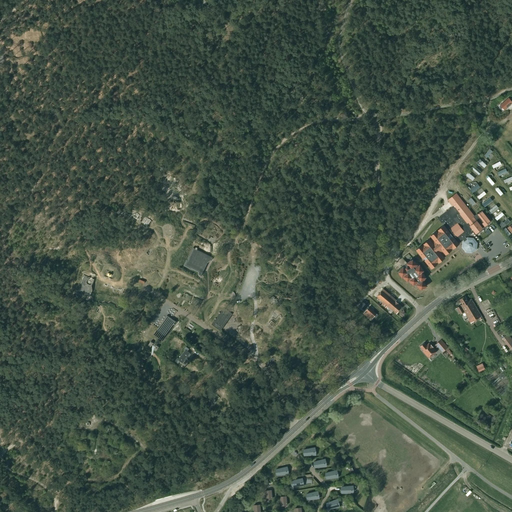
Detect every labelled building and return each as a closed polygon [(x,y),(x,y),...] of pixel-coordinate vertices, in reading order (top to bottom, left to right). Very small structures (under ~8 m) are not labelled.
[(511,102),(510,99),(501,105),(503,109),(511,103),(511,102)] [(493,152),(490,150),(484,156),(487,159),(493,152)] [(484,168),(486,166),(480,160),(477,162),(484,168)] [(481,173),(474,166),(471,168),(478,175),(481,173)] [(475,179),(468,173),(466,176),(472,181),(475,179)] [(495,184),(489,177),(486,179),(492,186),(495,184)] [(480,188),(478,185),(470,190),(473,193),(480,188)] [(486,195),(484,192),(477,197),(479,200),(486,195)] [(453,207),(438,218),(445,227),(440,231),(441,233),(439,234),(438,233),(432,237),(434,239),(431,242),(431,241),(425,245),(427,247),(425,248),(423,247),(420,250),(418,251),(423,258),(425,260),(432,269),(437,264),(436,263),(438,261),(439,262),(439,263),(445,258),(443,256),(446,254),(446,255),(452,250),(451,250),(451,249),(453,247),(454,249),(456,247),(459,244),(458,242),(462,239),(464,242),(464,247),(466,251),(471,251),(475,248),(475,244),(472,240),(475,235),(472,231),(473,230),(476,234),(490,222),(482,211),(478,214),(477,214),(474,216),(456,193),(447,200),(449,202),(453,207)] [(492,201),(490,199),(482,205),(484,207),(492,201)] [(499,209),(496,205),(489,211),(492,214),(499,209)] [(142,210),(136,207),(135,208),(134,210),(133,210),(131,214),(139,218),(141,214),(140,213),(141,211),(143,212),(145,208),(143,207),(142,210)] [(151,216),(145,211),(140,219),(146,223),(147,222),(148,223),(151,217),(150,217),(151,216)] [(188,213),(185,221),(192,223),(195,216),(188,213)] [(504,215),(502,213),(495,218),(497,221),(504,215)] [(510,222),(508,220),(503,224),(502,223),(500,225),(502,228),(510,222)] [(164,225),(162,229),(164,234),(169,234),(173,230),(172,227),(168,224),(164,225)] [(210,224),(203,234),(208,238),(209,238),(209,237),(210,236),(210,235),(211,234),(212,235),(212,236),(216,239),(220,233),(215,230),(216,228),(210,224)] [(237,248),(235,249),(239,254),(246,249),(242,244),(241,244),(241,245),(240,245),(240,246),(239,246),(238,245),(239,244),(238,244),(235,246),(237,248)] [(186,260),(184,266),(190,269),(191,269),(198,272),(198,275),(201,277),(204,270),(208,263),(209,260),(211,261),(212,260),(213,257),(197,249),(195,248),(193,247),(187,260),(186,260)] [(302,260),(299,259),(296,269),(304,272),(306,265),(301,263),(302,260)] [(424,271),(419,265),(418,266),(414,261),(412,259),(403,267),(398,272),(402,277),(403,277),(407,282),(409,280),(413,286),(415,284),(416,283),(421,290),(427,286),(422,281),(426,278),(424,275),(422,272),(423,272),(424,271)] [(219,272),(215,269),(211,273),(215,276),(214,278),(215,279),(221,271),(220,270),(219,272)] [(132,276),(130,281),(138,284),(139,282),(144,284),(145,282),(140,280),(140,278),(141,278),(142,277),(141,277),(142,273),(140,272),(141,271),(139,271),(138,271),(139,270),(138,270),(137,271),(134,270),(132,275),(131,274),(130,276),(132,276)] [(274,273),(266,275),(267,279),(266,279),(266,280),(267,280),(268,281),(266,281),(267,281),(267,282),(267,283),(267,284),(267,286),(270,286),(269,284),(276,283),(276,282),(275,280),(274,280),(274,279),(275,279),(274,273)] [(84,275),(77,291),(90,297),(93,291),(93,290),(92,290),(92,289),(91,288),(94,280),(94,279),(84,275)] [(211,289),(210,292),(212,293),(213,294),(214,294),(215,295),(218,297),(220,293),(222,290),(220,288),(219,288),(218,287),(217,286),(216,286),(215,285),(214,285),(211,289)] [(130,291),(126,289),(125,292),(124,297),(128,298),(127,302),(128,303),(129,297),(132,298),(132,296),(133,294),(131,293),(131,290),(130,290),(130,291)] [(385,304),(396,314),(402,307),(395,301),(396,300),(383,289),(376,297),(383,302),(382,304),(384,305),(385,304)] [(175,292),(171,298),(174,299),(175,300),(178,302),(182,296),(175,292)] [(275,301),(278,298),(277,297),(276,298),(273,295),(268,300),(271,302),(270,304),(271,305),(273,303),(275,305),(277,302),(275,301)] [(483,319),(481,317),(471,300),(468,302),(465,297),(459,300),(462,305),(460,306),(457,309),(460,315),(464,312),(468,319),(469,320),(471,323),(479,318),(480,320),(483,319)] [(187,302),(186,302),(183,307),(185,309),(186,309),(187,309),(187,310),(188,310),(189,311),(190,312),(194,306),(193,306),(190,304),(189,303),(188,303),(187,302)] [(359,305),(358,307),(359,308),(363,312),(368,306),(364,303),(361,307),(359,305)] [(98,313),(101,308),(99,307),(96,312),(90,308),(89,310),(90,311),(89,313),(91,314),(90,316),(95,319),(99,313),(98,313)] [(369,307),(363,314),(371,320),(376,314),(369,307)] [(223,308),(211,324),(220,331),(232,314),(223,308)] [(270,314),(275,319),(278,316),(281,318),(283,316),(280,313),(279,315),(273,310),(270,314)] [(176,322),(167,316),(153,334),(163,341),(176,322)] [(112,320),(108,318),(105,323),(109,326),(107,328),(109,329),(111,326),(112,327),(115,323),(113,322),(115,319),(113,318),(112,320)] [(183,328),(179,333),(181,334),(180,336),(185,339),(190,332),(186,328),(185,329),(184,330),(183,329),(184,328),(183,328)] [(511,348),(511,338),(508,333),(502,338),(510,349),(511,348)] [(121,338),(117,336),(113,342),(117,344),(116,346),(117,347),(119,344),(121,345),(122,342),(121,341),(123,338),(121,337),(121,338)] [(441,340),(436,344),(439,348),(441,346),(445,350),(448,347),(441,340)] [(437,351),(429,343),(426,345),(424,343),(420,346),(423,351),(429,358),(437,351)] [(175,350),(186,358),(190,353),(186,349),(187,347),(185,346),(183,349),(178,346),(175,350)] [(182,364),(186,358),(175,350),(172,354),(177,357),(174,361),(176,362),(178,360),(182,364)] [(145,353),(141,358),(149,363),(152,358),(150,356),(149,357),(148,356),(149,356),(145,353)] [(225,357),(218,353),(215,361),(221,364),(220,366),(221,367),(223,363),(225,364),(227,360),(225,359),(227,355),(226,354),(225,357)] [(272,358),(266,362),(267,365),(269,364),(270,365),(269,366),(270,366),(275,363),(274,361),(276,361),(274,357),(273,357),(272,358)] [(204,364),(197,358),(191,364),(198,371),(204,364)] [(485,369),(482,364),(480,365),(479,364),(476,366),(479,373),(482,371),(481,371),(485,369)] [(243,368),(237,374),(239,376),(241,377),(241,378),(242,377),(243,378),(242,379),(243,379),(244,380),(245,380),(250,374),(248,372),(247,373),(246,372),(247,371),(243,368)] [(163,373),(153,372),(152,379),(162,380),(163,373)] [(217,393),(207,404),(213,409),(220,401),(216,398),(219,395),(217,393)] [(110,407),(107,403),(101,408),(104,413),(102,415),(103,416),(114,407),(113,405),(110,407)] [(223,418),(227,412),(226,411),(227,409),(226,408),(224,410),(221,407),(217,412),(220,415),(218,417),(220,418),(221,416),(223,418)] [(111,418),(109,415),(102,419),(103,420),(101,421),(103,425),(107,422),(106,421),(111,418)] [(115,430),(113,426),(106,431),(109,434),(105,437),(106,439),(117,432),(119,430),(118,429),(115,430)] [(99,449),(87,445),(83,459),(95,463),(99,449)] [(129,451),(127,449),(124,453),(126,454),(123,458),(124,459),(126,457),(129,460),(134,454),(131,451),(133,448),(132,447),(129,451)] [(338,506),(336,500),(327,503),(328,509),(338,506)]
